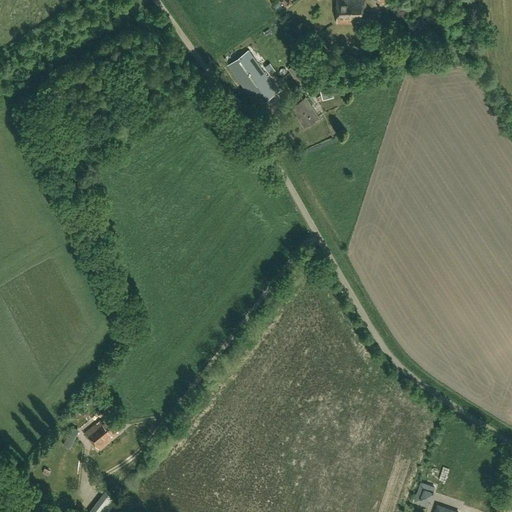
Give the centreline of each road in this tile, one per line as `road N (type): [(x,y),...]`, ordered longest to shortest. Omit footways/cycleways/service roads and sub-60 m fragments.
road 1 (unclassified): [(511,445),(419,383),(383,348),(280,171),(155,0)]
road 2 (track): [(8,101),(154,0)]
